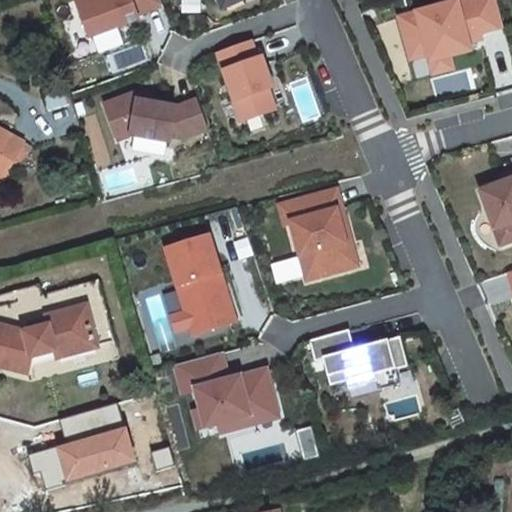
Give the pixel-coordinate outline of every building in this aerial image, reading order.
[(79,0),(92,36),(140,18),(139,14),(137,9),(145,6),(147,11),(165,5),(162,0),(79,0)] [(218,0),(222,11),(251,0),(218,0)] [(506,27),(498,0),(468,0),(401,18),(406,38),(424,33),(430,55),(432,62),(451,57),(472,51),(470,43),(480,40),(478,34),(506,27)] [(424,33),(406,38),(412,59),(430,55),(424,33)] [(259,59),(252,40),(219,52),(244,120),(276,108),(269,89),(274,87),(264,57),(259,59)] [(451,57),(432,62),(435,74),(454,69),(451,57)] [(138,92),(108,102),(120,138),(132,134),(171,141),(172,136),(182,137),(209,128),(199,98),(178,106),(152,101),(140,99),(138,92)] [(140,99),(152,101),(153,95),(138,92),(140,99)] [(0,176),(19,145),(0,133),(0,176)] [(511,179),(511,172),(501,176),(503,183),(511,179)] [(511,179),(503,183),(482,190),(501,245),(511,240),(511,179)] [(344,208),(338,189),(281,204),(286,223),(293,221),(308,278),(354,266),(339,209),(344,208)] [(339,209),(354,266),(358,265),(344,208),(339,209)] [(214,232),(238,228),(235,211),(211,215),(214,232)] [(223,272),(211,235),(168,249),(188,311),(192,326),(195,333),(233,322),(218,273),(223,272)] [(298,258),(272,263),(276,283),(302,278),(298,258)] [(218,273),(233,322),(238,320),(223,272),(218,273)] [(192,326),(188,311),(174,316),(178,330),(192,326)] [(82,332),(77,319),(20,335),(0,329),(0,368),(28,377),(34,362),(56,356),(58,363),(97,350),(91,330),(82,332)] [(353,349),(347,330),(308,341),(313,361),(321,359),(328,385),(344,380),(347,389),(375,382),(376,382),(374,375),(395,369),(406,366),(399,337),(353,349)] [(232,378),(225,351),(179,363),(186,391),(200,388),(205,408),(198,409),(203,428),(222,423),(224,431),(256,422),(253,410),(279,403),(270,368),(232,378)] [(165,361),(162,352),(153,354),(156,363),(165,361)] [(395,369),(374,375),(376,382),(375,382),(376,390),(398,384),(395,369)] [(253,410),(256,422),(283,416),(279,403),(253,410)] [(116,405),(61,421),(68,445),(31,456),(36,472),(42,470),(48,488),(136,462),(126,428),(123,429),(116,405)] [(237,446),(242,473),(319,458),(314,431),(237,446)]
